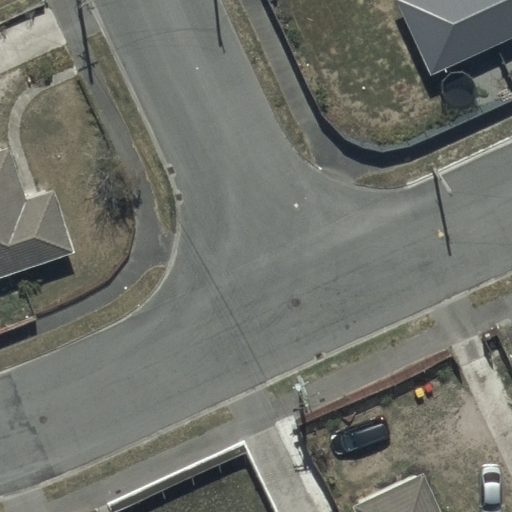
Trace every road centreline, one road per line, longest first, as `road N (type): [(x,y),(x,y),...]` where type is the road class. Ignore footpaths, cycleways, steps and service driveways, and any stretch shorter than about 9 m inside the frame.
road 1 (residential): [(299,301),(151,0)]
road 2 (residential): [(0,436),(299,301)]
road 3 (residential): [(299,301),(511,208)]
